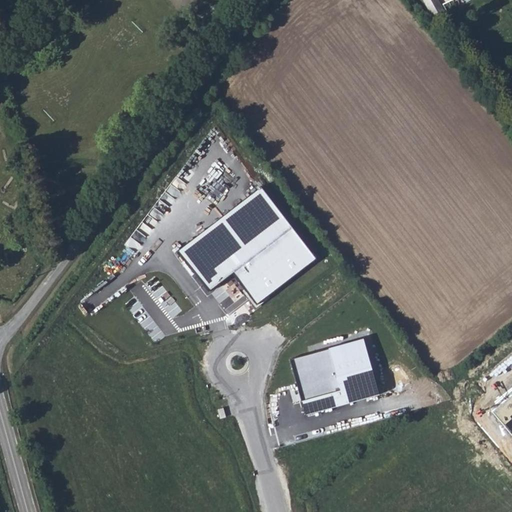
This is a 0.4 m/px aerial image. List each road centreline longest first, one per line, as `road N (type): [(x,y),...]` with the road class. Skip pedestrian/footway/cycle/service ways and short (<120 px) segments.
road 1 (unclassified): [(266,0),(0,338)]
road 2 (residential): [(280,511),(243,382)]
